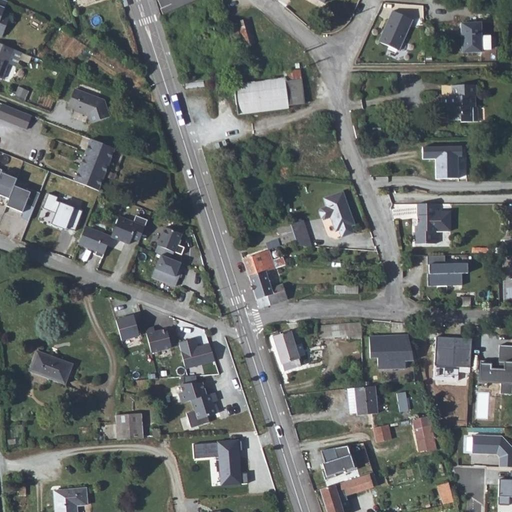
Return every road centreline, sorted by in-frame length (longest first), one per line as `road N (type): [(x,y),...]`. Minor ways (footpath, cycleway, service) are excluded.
road 1 (secondary): [(141,0),(241,322)]
road 2 (residential): [(244,332),(0,243)]
road 3 (residential): [(338,62),(342,124),(390,257),(391,308)]
road 4 (secondary): [(244,332),(302,511)]
road 5 (track): [(339,101),(241,126),(179,128)]
road 6 (residential): [(391,308),(315,307),(241,322)]
road 7 (residential): [(511,316),(391,308)]
